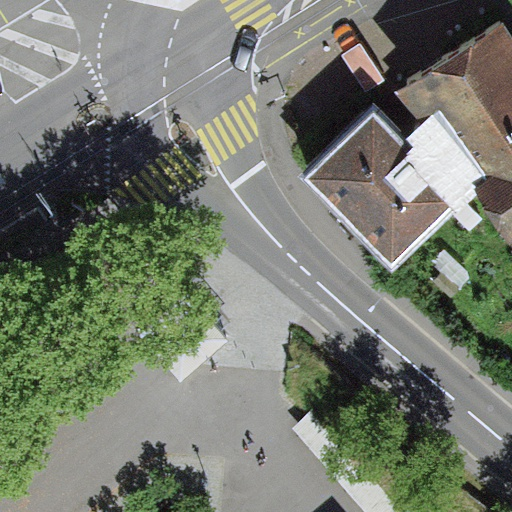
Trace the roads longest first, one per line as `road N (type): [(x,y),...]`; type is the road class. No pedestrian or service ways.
road 1 (tertiary): [(502,437),(302,267),(201,153),(175,98),(169,36)]
road 2 (residential): [(0,143),(169,36)]
